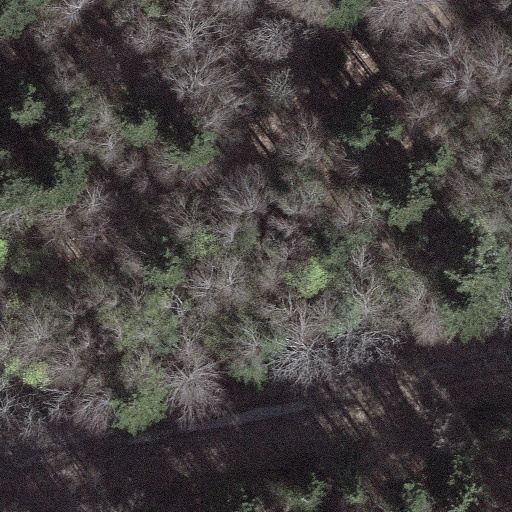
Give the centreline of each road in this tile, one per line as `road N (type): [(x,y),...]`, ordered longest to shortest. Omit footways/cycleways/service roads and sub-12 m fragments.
road 1 (track): [(0,292),(450,0)]
road 2 (track): [(511,363),(0,470)]
